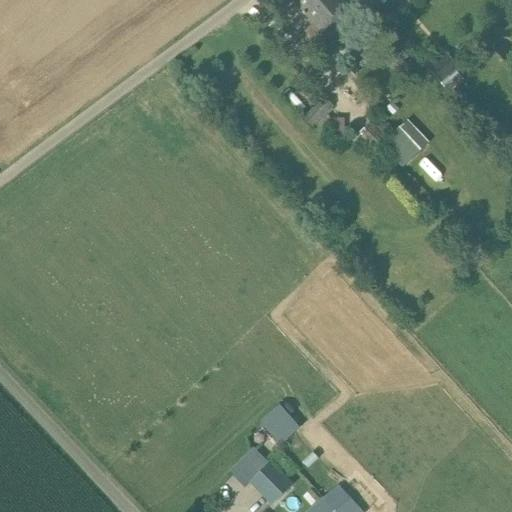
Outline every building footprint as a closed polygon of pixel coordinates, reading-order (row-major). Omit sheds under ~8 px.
[(340,0),(293,0),(322,34),(350,10),(340,0)] [(461,7),(454,0),(437,0),(435,3),(449,18),(461,7)] [(323,49),(307,31),(299,38),(315,56),(323,49)] [(377,144),(400,169),(429,142),(406,117),(377,144)] [(331,118),(330,141),(344,141),(345,118),(331,118)] [(278,445),(296,429),(273,402),(255,418),(278,445)] [(245,488),(251,482),(270,464),(256,450),(231,475),(245,488)] [(270,464),(251,482),(273,505),(292,486),(270,464)] [(337,511),(326,499),(317,507),(321,511),(337,511)]
